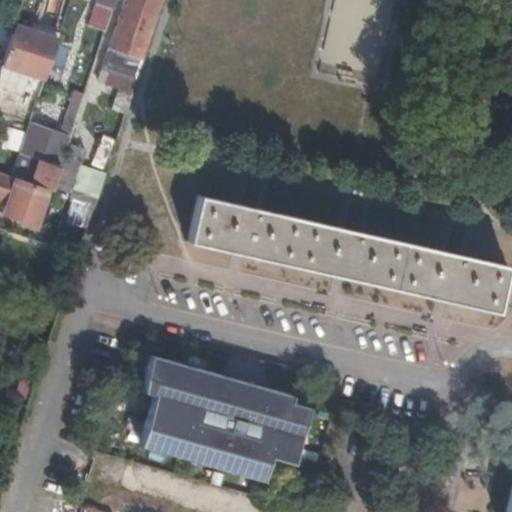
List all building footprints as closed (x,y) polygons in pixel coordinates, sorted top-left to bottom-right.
[(112,9),(114,0),(96,0),(96,4),(112,9)] [(135,79),(161,0),(124,0),(102,67),(135,79)] [(92,3),(86,22),(101,27),(107,8),(92,3)] [(35,31),(12,24),(0,62),(0,64),(42,79),(55,38),(35,31)] [(55,38),(57,32),(37,26),(35,31),(55,38)] [(68,138),(73,125),(54,119),(50,132),(68,138)] [(56,191),(71,197),(85,153),(70,148),(56,191)] [(9,175),(13,177),(50,190),(59,166),(16,154),(9,175)] [(9,175),(0,172),(0,199),(4,201),(13,177),(9,175)] [(94,201),(98,186),(89,183),(85,198),(94,201)] [(409,244),(196,195),(186,240),(365,281),(494,311),(505,265),(409,244)] [(85,230),(93,204),(73,198),(65,223),(85,230)] [(154,392),(139,443),(259,479),(266,454),(289,461),(305,408),(287,403),(289,396),(149,354),(143,375),(143,388),(154,392)] [(0,477),(1,478),(9,456),(0,453),(0,477)] [(511,511),(511,486),(509,485),(503,511),(511,511)]
